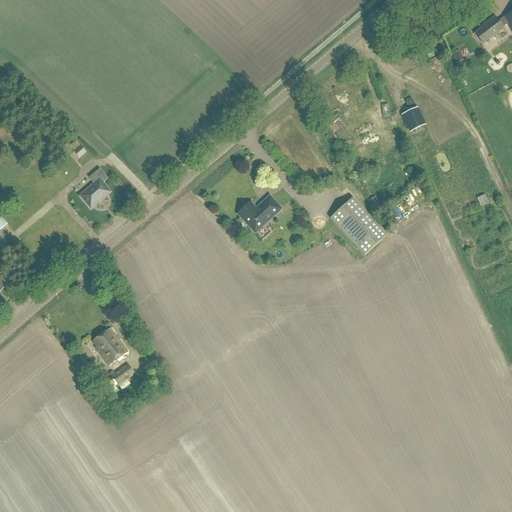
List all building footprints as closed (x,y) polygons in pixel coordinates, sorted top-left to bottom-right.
[(511,12),(503,17),(504,18),(504,19),(499,22),(495,17),(484,25),(485,27),(474,35),(482,46),(504,29),(504,28),(508,25),(511,33),(511,12)] [(450,93),(455,90),(450,83),(446,86),(450,93)] [(344,114),(359,139),(375,129),(367,115),(364,116),(358,105),(344,114)] [(425,126),(417,108),(401,116),(409,134),(425,126)] [(381,136),(358,149),(367,165),(390,153),(381,136)] [(352,159),(358,174),(365,171),(359,156),(352,159)] [(107,178),(98,168),(88,177),(93,183),(79,196),(90,208),(109,191),(102,182),(107,178)] [(479,199),(482,205),(489,203),(486,196),(479,199)] [(284,209),(272,197),(262,206),(263,207),(259,210),(253,203),(242,213),(242,216),(257,233),(284,209)] [(375,197),(368,202),(374,212),(382,207),(375,197)] [(389,236),(355,198),(333,219),(367,256),(389,236)] [(129,353),(111,329),(94,342),(98,347),(97,348),(111,367),(129,353)] [(135,375),(128,365),(111,377),(113,380),(105,386),(111,394),(117,390),(113,385),(115,384),(118,387),(135,375)]
